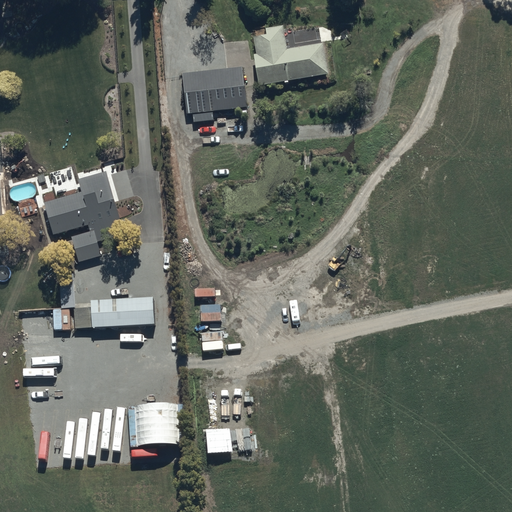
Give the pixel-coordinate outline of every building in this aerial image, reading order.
[(253,54),(258,85),(284,80),(285,82),(288,82),(288,80),(329,73),(324,42),(287,48),(283,24),(265,27),(266,34),(253,36),(256,53),(253,54)] [(181,72),(186,113),(241,107),(242,115),(247,114),(246,107),(247,107),(242,66),(181,72)] [(105,171),(78,179),(82,192),(55,199),(53,191),(43,194),(45,202),(45,203),(54,234),(88,224),(90,231),(71,236),(79,262),(102,255),(98,243),(124,236),(105,171)] [(154,296),(90,299),(90,303),(81,303),(82,307),(75,308),(73,282),(60,283),(61,308),(73,307),(74,327),(155,323),(154,296)] [(54,330),(62,330),(61,309),(53,309),(54,330)]
